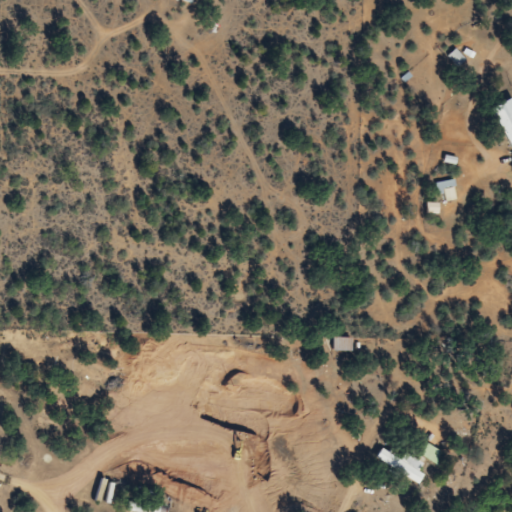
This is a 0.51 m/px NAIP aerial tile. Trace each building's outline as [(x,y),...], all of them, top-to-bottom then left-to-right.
[(511,103),(509,98),(488,108),(511,155),(511,103)] [(441,199),(452,200),(454,182),(443,181),(441,199)] [(350,352),(350,338),(331,338),(331,352),(350,352)] [(443,456),(423,442),(416,453),(436,467),(443,456)] [(134,499),(129,511),(165,511),(166,509),(134,499)]
